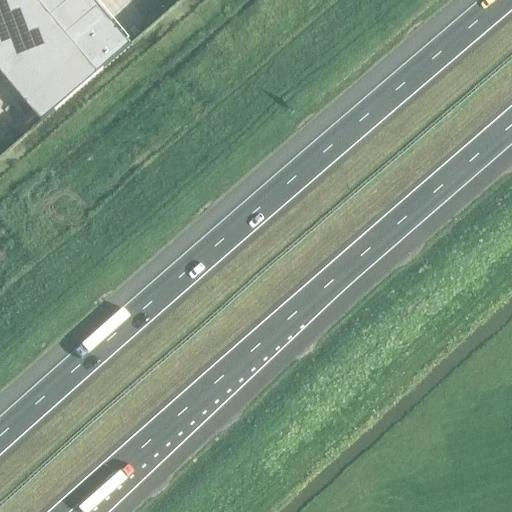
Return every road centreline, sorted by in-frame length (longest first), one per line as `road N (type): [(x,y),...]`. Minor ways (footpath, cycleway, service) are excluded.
road 1 (motorway): [(501,0),(0,436)]
road 2 (motorway): [(70,511),(511,124)]
